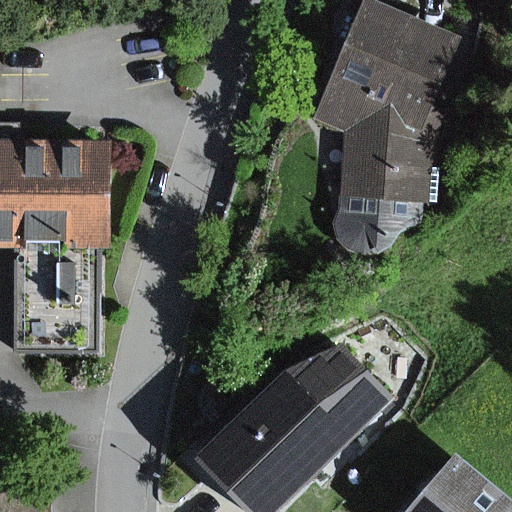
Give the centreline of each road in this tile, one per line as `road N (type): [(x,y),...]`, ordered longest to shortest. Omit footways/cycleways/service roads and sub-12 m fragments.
road 1 (residential): [(139,422),(182,242),(266,0)]
road 2 (residential): [(139,422),(0,411)]
